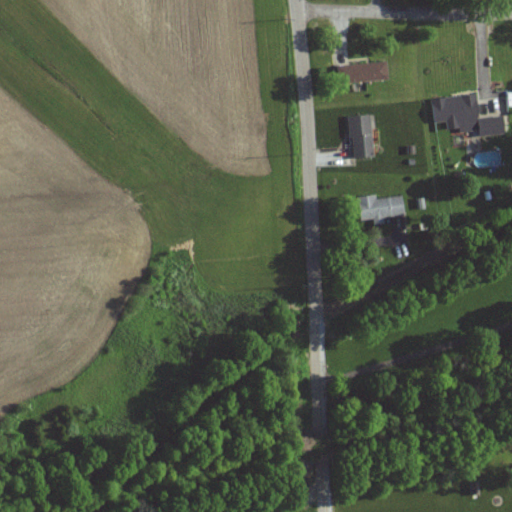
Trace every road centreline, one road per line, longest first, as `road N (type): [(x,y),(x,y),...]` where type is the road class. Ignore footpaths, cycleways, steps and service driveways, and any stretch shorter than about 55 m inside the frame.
road 1 (residential): [(324,511),(294,0)]
road 2 (residential): [(296,11),(511,13)]
